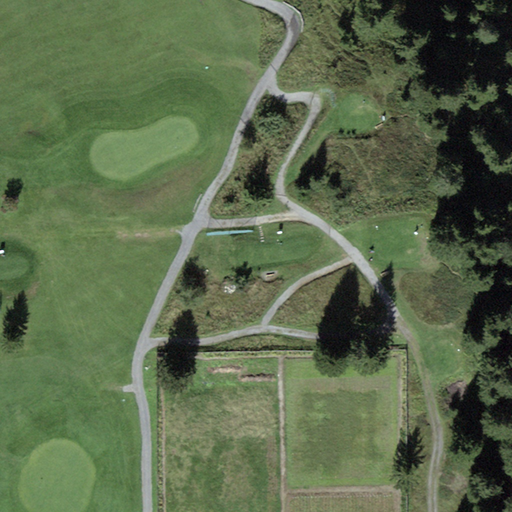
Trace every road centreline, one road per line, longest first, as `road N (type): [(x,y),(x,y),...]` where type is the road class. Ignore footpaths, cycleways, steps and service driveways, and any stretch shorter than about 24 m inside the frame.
road 1 (track): [(147,511),(138,359),(205,202),(295,29),(280,7),(255,0)]
road 2 (track): [(398,323),(359,259),(282,199),(278,178),(315,100),(280,96),(267,80)]
road 3 (track): [(143,343),(273,330),(355,334),(398,323)]
